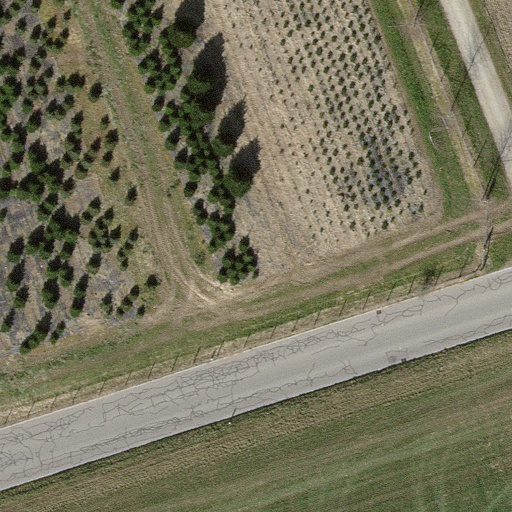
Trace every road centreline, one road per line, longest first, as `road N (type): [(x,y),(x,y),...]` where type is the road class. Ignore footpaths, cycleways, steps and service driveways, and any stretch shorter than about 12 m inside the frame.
road 1 (tertiary): [(0,463),(511,301)]
road 2 (track): [(457,0),(511,142)]
